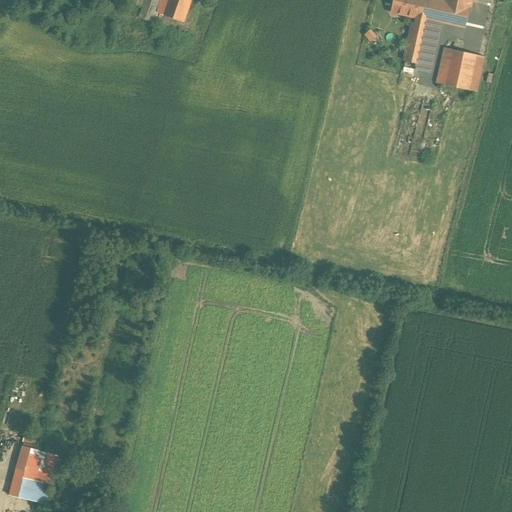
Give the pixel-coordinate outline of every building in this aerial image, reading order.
[(113,0),(111,8),(125,13),(129,2),(139,5),(135,16),(155,23),(156,23),(165,26),(154,56),(169,62),(191,0),(113,0)] [(444,0),(445,2),(437,0),(394,0),(394,1),(392,12),(393,12),(418,18),(419,17),(419,16),(430,19),(439,21),(465,27),(471,0),(444,0)] [(425,25),(417,63),(413,62),(412,68),(428,72),(439,21),(430,19),(419,16),(419,17),(417,23),(425,25)] [(412,22),(404,60),(413,62),(417,63),(425,25),(417,23),(412,22)] [(372,42),(378,37),(373,30),(366,34),(372,42)] [(485,57),(444,47),(436,83),(446,85),(443,96),(465,101),(467,90),(477,92),(485,57)] [(37,436),(25,433),(23,441),(26,442),(35,444),(37,436)] [(23,446),(10,495),(27,499),(45,503),(57,455),(38,451),(40,446),(35,444),(26,442),(25,446),(23,446)] [(113,470),(99,468),(98,474),(97,480),(117,483),(118,481),(115,480),(116,475),(113,474),(113,470)]
